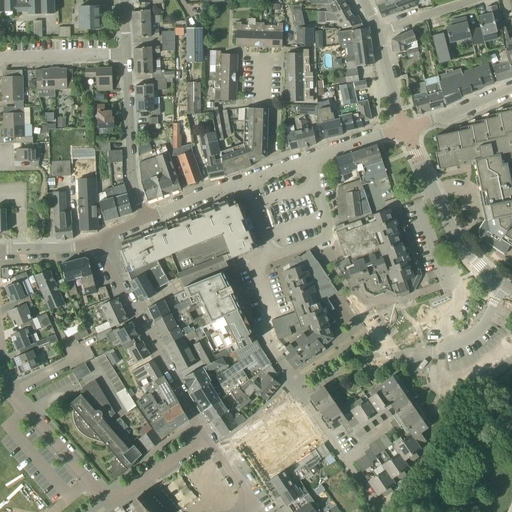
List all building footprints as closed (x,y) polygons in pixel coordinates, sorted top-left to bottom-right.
[(0,0),(0,12),(29,11),(29,15),(54,14),(54,0),(0,0)] [(335,14),(348,7),(344,0),(337,0),(330,4),(323,5),(328,12),(335,14)] [(382,19),(393,14),(391,9),(392,9),(391,6),(396,4),(394,0),(390,0),(387,1),(376,6),(377,6),(382,19)] [(417,6),(415,0),(394,0),(396,4),(391,6),(392,9),(391,9),(393,14),(417,6)] [(133,24),(151,23),(150,3),(141,3),(141,12),(132,12),(133,24)] [(498,14),(496,6),(496,5),(487,7),(489,15),(478,17),(481,27),(483,35),(497,31),(494,19),(501,17),(500,13),(498,14)] [(80,18),(101,18),(101,6),(80,7),(80,18)] [(361,24),(358,16),(354,18),(348,7),(335,14),(328,12),(325,12),(325,22),(339,22),(341,25),(343,24),(345,28),(352,26),(355,25),(355,26),(361,24)] [(102,29),(101,18),(80,18),(80,30),(102,29)] [(444,33),(433,36),(440,64),(451,61),(446,43),(450,42),(471,37),(473,45),(484,42),(483,35),(481,27),(469,30),(466,18),(451,22),(452,27),(446,28),(448,34),(444,35),(444,33)] [(34,20),(35,36),(43,36),(42,20),(34,20)] [(247,47),(248,25),(242,25),(242,22),(237,22),(236,47),(247,47)] [(142,37),(151,37),(159,37),(159,31),(151,31),(151,23),(133,24),(134,37),(142,36),(142,37)] [(259,47),(260,23),(255,23),(255,25),(248,25),(247,47),(259,47)] [(271,48),(271,26),(264,26),(264,23),(260,23),(259,47),(271,48)] [(271,48),(281,48),(282,48),(283,24),(278,24),(278,26),(271,26),(271,48)] [(511,46),(509,39),(505,27),(502,28),(505,49),(505,51),(511,70),(511,46)] [(187,63),(203,63),(202,28),(187,29),(187,63)] [(298,28),(297,45),(313,45),(313,28),(298,28)] [(353,43),(371,41),(369,28),(352,30),(338,32),(339,40),(339,45),(353,43)] [(162,41),(174,41),(174,31),(162,32),(162,41)] [(417,41),(413,31),(392,39),(394,53),(406,51),(406,46),(417,41)] [(175,50),(174,41),(162,41),(162,51),(175,50)] [(344,68),(346,77),(347,84),(359,82),(357,67),(374,64),(371,41),(353,43),(354,56),(348,57),(345,57),(347,68),(344,68)] [(135,61),(152,61),(152,53),(160,53),(160,47),(152,47),(143,47),(143,49),(134,49),(135,61)] [(287,65),(309,65),(309,49),(303,50),(303,53),(287,53),(287,65)] [(407,53),(408,58),(420,55),(418,50),(407,53)] [(237,66),(238,55),(221,54),(221,51),(216,51),(216,65),(237,66)] [(511,77),(511,70),(505,51),(499,52),(503,65),(493,68),(497,82),(511,77)] [(341,59),(333,60),(334,68),(342,68),(341,59)] [(174,72),(161,73),(161,68),(153,68),(152,61),(135,61),(135,74),(144,73),(144,75),(153,74),(153,79),(166,78),(174,78),(174,72)] [(237,78),(237,66),(216,65),(216,73),(213,72),(213,77),(237,78)] [(288,78),(313,77),(313,72),(309,72),(309,65),(287,65),(288,78)] [(447,73),(437,76),(439,83),(445,103),(462,99),(461,96),(473,92),(473,89),(494,83),(489,65),(463,73),(461,68),(454,71),(453,69),(446,71),(447,73)] [(37,90),(55,90),(55,69),(42,70),(43,81),(37,81),(37,90)] [(67,80),(67,70),(67,69),(55,69),(55,90),(74,89),(73,80),(67,80)] [(112,84),(112,83),(112,69),(97,69),(86,70),(86,77),(97,76),(97,91),(112,91),(112,90),(111,90),(111,84),(112,84)] [(14,77),(3,77),(3,89),(23,89),(23,70),(14,71),(14,77)] [(237,89),(237,78),(213,77),(213,81),(215,82),(215,88),(237,89)] [(288,90),(310,89),(310,82),(313,82),(313,77),(288,78),(288,90)] [(346,77),(338,78),(339,83),(339,86),(347,84),(346,77)] [(167,90),(167,83),(166,78),(153,79),(153,84),(144,85),(144,86),(136,86),(136,98),(154,98),(153,90),(162,90),(167,90)] [(367,88),(366,82),(366,81),(359,82),(347,84),(339,86),(344,110),(339,111),(340,117),(339,117),(340,119),(339,119),(338,112),(335,113),(341,135),(343,135),(343,132),(363,128),(362,122),(372,120),(367,101),(358,103),(355,91),(367,88)] [(431,103),(426,87),(425,82),(418,84),(419,87),(419,95),(413,96),(418,115),(430,111),(428,103),(431,103)] [(187,83),(188,114),(200,114),(200,83),(187,83)] [(446,107),(445,103),(439,83),(426,87),(431,103),(428,103),(430,111),(446,107)] [(236,101),(237,89),(215,88),(215,103),(219,103),(219,100),(236,101)] [(15,101),(15,107),(24,107),(23,89),(3,89),(3,102),(15,101)] [(310,89),(288,90),(288,102),(314,101),(313,96),(310,96),(310,89)] [(160,115),(160,105),(154,105),(154,98),(136,98),(137,111),(145,110),(145,112),(154,111),(154,115),(160,115)] [(322,124),(325,139),(341,135),(335,113),(331,113),(329,101),(317,103),(317,116),(317,125),(322,124)] [(95,127),(99,127),(99,128),(114,128),(113,118),(112,118),(111,112),(104,112),(104,105),(98,106),(98,114),(94,114),(95,127)] [(4,114),(4,126),(24,125),(24,107),(15,107),(15,113),(4,114)] [(216,132),(217,142),(224,141),(218,107),(211,109),(216,132)] [(480,239),(497,250),(504,255),(510,246),(511,246),(511,182),(508,164),(511,162),(511,107),(501,110),(502,113),(487,116),(488,119),(474,122),(474,125),(460,128),(460,131),(435,136),(439,152),(436,153),(439,170),(464,164),(464,162),(475,160),(484,203),(482,203),(485,220),(479,230),(480,239)] [(244,143),(251,163),(267,158),(268,109),(245,108),(244,143)] [(231,135),(227,110),(222,111),(227,135),(231,135)] [(47,121),(54,121),(54,113),(45,113),(45,118),(47,118),(47,121)] [(316,144),(316,141),(313,128),(308,129),(305,114),(299,116),(299,121),(300,120),(306,147),(316,144)] [(290,151),(306,147),(300,120),(299,121),(299,116),(294,117),(295,117),(296,124),(298,132),(286,134),(290,151)] [(58,118),(58,127),(65,128),(66,118),(58,118)] [(4,126),(4,131),(4,138),(16,138),(16,144),(33,143),(33,137),(25,137),(24,125),(4,126)] [(220,153),(217,142),(216,132),(200,135),(202,144),(205,157),(209,179),(225,176),(221,159),(215,161),(215,156),(220,155),(220,153)] [(111,151),(110,141),(95,141),(96,149),(96,152),(109,151),(111,151)] [(142,154),(154,150),(152,143),(140,146),(142,154)] [(252,166),(251,163),(244,143),(243,144),(235,147),(243,169),(252,166)] [(369,148),(379,180),(388,177),(377,145),(369,148)] [(181,190),(181,188),(166,146),(154,150),(157,157),(169,194),(181,190)] [(226,151),(234,173),(243,169),(235,147),(226,151)] [(373,182),(379,180),(369,148),(360,151),(370,183),(373,182)] [(30,167),(39,167),(39,149),(18,149),(19,162),(30,161),(30,167)] [(110,163),(122,162),(123,162),(122,162),(122,151),(111,151),(109,151),(110,163)] [(178,156),(189,186),(202,181),(192,151),(178,156)] [(226,175),(234,173),(226,151),(220,153),(220,155),(221,159),(225,176),(226,176),(226,175)] [(362,185),(370,183),(360,151),(351,154),(357,169),(360,180),(362,185)] [(352,171),(357,169),(351,154),(336,159),(339,165),(337,166),(340,175),(339,176),(341,182),(348,180),(346,174),(352,172),(352,171)] [(169,194),(157,157),(139,163),(141,182),(148,202),(157,198),(157,199),(170,194),(169,194)] [(70,161),(51,162),(51,177),(70,176),(70,161)] [(362,185),(360,180),(339,187),(337,206),(339,219),(361,216),(371,213),(362,185)] [(98,230),(97,182),(79,182),(79,192),(81,230),(98,230)] [(113,198),(119,218),(133,214),(127,194),(126,190),(126,189),(125,186),(125,185),(124,184),(112,188),(113,198)] [(105,222),(119,218),(113,198),(112,188),(104,190),(105,192),(99,194),(99,202),(105,222)] [(73,239),(73,231),(72,224),(71,216),(65,216),(65,202),(64,192),(54,193),(54,213),(55,226),(56,240),(57,240),(73,239)] [(171,255),(184,287),(223,272),(229,269),(226,261),(259,248),(259,247),(257,247),(252,237),(254,236),(254,235),(253,235),(251,230),(252,230),(251,229),(250,230),(245,219),(247,218),(246,218),(244,213),(245,212),(244,212),(243,210),(244,210),(244,209),(243,209),(241,204),(240,203),(236,204),(234,198),(223,203),(222,202),(222,203),(208,209),(208,208),(207,209),(185,218),(184,218),(184,219),(161,228),(161,227),(160,227),(160,228),(154,230),(155,232),(150,234),(144,237),(143,235),(139,237),(139,236),(138,236),(138,237),(136,238),(136,237),(135,237),(135,238),(134,239),(134,238),(133,238),(133,239),(121,243),(124,249),(120,251),(122,258),(122,259),(123,258),(123,260),(123,261),(124,261),(126,267),(128,266),(130,271),(127,272),(128,273),(161,259),(171,255)] [(390,209),(372,215),(370,216),(373,222),(363,226),(361,220),(345,226),(344,223),(336,226),(338,232),(336,232),(345,257),(350,255),(353,262),(350,263),(349,258),(346,259),(336,266),(345,284),(349,283),(350,286),(350,288),(360,284),(364,293),(372,297),(374,296),(374,297),(383,294),(384,294),(383,293),(386,292),(396,297),(400,296),(401,297),(410,294),(409,293),(413,291),(418,282),(421,275),(401,221),(397,223),(396,220),(394,220),(390,209)] [(329,312),(334,309),(328,299),(338,292),(331,282),(317,260),(316,261),(310,251),(300,258),(299,256),(297,257),(295,258),(282,267),(283,268),(284,272),(288,283),(286,284),(290,295),(288,296),(291,302),(295,313),(272,321),(278,340),(292,335),(289,328),(300,324),(299,322),(329,312)] [(93,274),(91,270),(89,260),(86,258),(74,261),(78,278),(82,277),(86,296),(83,296),(85,304),(89,303),(87,296),(97,293),(98,296),(108,293),(106,287),(96,289),(93,274)] [(157,294),(154,289),(173,279),(161,259),(128,273),(130,282),(140,300),(143,301),(157,294)] [(74,280),(78,278),(74,261),(62,264),(66,281),(67,281),(71,296),(78,294),(74,280)] [(50,310),(51,310),(65,305),(50,270),(35,276),(41,289),(50,310)] [(12,303),(16,301),(35,294),(35,293),(28,296),(23,281),(29,279),(26,272),(15,277),(17,283),(6,288),(12,303)] [(204,312),(210,322),(241,308),(233,292),(231,286),(230,287),(223,272),(184,287),(189,299),(192,304),(199,301),(202,307),(204,312)] [(20,325),(32,319),(27,308),(33,306),(29,296),(35,294),(16,301),(18,307),(9,312),(15,327),(20,325)] [(117,325),(127,321),(128,320),(118,298),(101,306),(111,328),(112,328),(117,325)] [(170,315),(192,304),(189,299),(168,309),(164,300),(148,308),(154,322),(167,316),(170,315)] [(154,322),(166,345),(199,328),(210,322),(204,312),(202,307),(199,301),(192,304),(170,315),(167,316),(154,322)] [(243,313),(241,308),(210,322),(199,328),(203,334),(204,333),(214,352),(225,347),(226,350),(214,356),(216,361),(234,352),(255,341),(252,336),(249,338),(248,336),(253,333),(251,328),(244,313),(243,313)] [(299,322),(300,324),(301,328),(308,326),(310,332),(308,333),(324,352),(326,350),(324,346),(334,338),(330,326),(336,321),(329,312),(299,322)] [(51,325),(47,314),(37,317),(42,328),(51,325)] [(19,349),(34,343),(30,333),(36,331),(32,320),(32,319),(20,325),(22,331),(11,336),(17,350),(20,350),(19,349)] [(139,336),(132,323),(126,326),(125,325),(113,332),(111,328),(112,328),(111,328),(95,335),(99,342),(108,337),(111,342),(118,338),(122,345),(139,336)] [(74,335),(76,333),(72,326),(64,330),(69,337),(74,335)] [(197,337),(203,334),(199,328),(166,345),(173,358),(190,350),(186,343),(197,337)] [(74,335),(77,341),(89,335),(86,329),(76,333),(74,335)] [(324,352),(308,333),(306,336),(304,333),(299,337),(314,355),(315,354),(318,351),(321,354),(324,352)] [(49,345),(58,341),(55,335),(46,339),(49,345)] [(137,363),(150,356),(142,341),(139,337),(139,336),(122,345),(126,351),(129,349),(137,363)] [(316,356),(315,354),(314,355),(299,337),(295,340),(297,342),(292,346),(291,344),(290,345),(305,362),(306,364),(316,356)] [(194,345),(205,367),(216,361),(214,356),(205,339),(194,345)] [(240,361),(261,347),(257,340),(255,341),(234,352),(240,361)] [(41,354),(39,349),(36,343),(34,343),(19,349),(20,350),(23,349),(25,354),(14,358),(21,374),(40,366),(35,356),(41,354)] [(282,354),(285,357),(295,370),(305,362),(290,345),(286,348),(287,350),(282,354)] [(192,392),(204,411),(220,400),(231,392),(238,388),(249,381),(242,370),(247,367),(249,370),(258,364),(262,371),(263,371),(272,366),(275,370),(267,357),(261,348),(261,347),(240,361),(230,368),(192,392)] [(113,365),(120,361),(113,349),(104,353),(106,357),(107,356),(113,365)] [(180,372),(197,363),(190,350),(173,358),(180,372)] [(216,361),(205,367),(184,378),(192,392),(230,368),(227,362),(225,363),(222,358),(216,361)] [(163,376),(154,362),(153,360),(132,372),(138,382),(151,376),(154,381),(163,376)] [(91,373),(85,364),(85,363),(72,370),(78,381),(91,373)] [(279,385),(263,371),(262,371),(249,381),(238,388),(244,394),(249,400),(250,399),(248,398),(255,390),(266,400),(279,385)] [(426,441),(426,440),(421,433),(431,425),(396,374),(349,407),(327,422),(333,431),(342,424),(348,434),(353,430),(359,438),(367,433),(361,425),(387,407),(384,403),(388,401),(412,435),(419,446),(426,441)] [(171,409),(179,403),(164,376),(163,376),(154,381),(141,387),(146,395),(150,393),(159,388),(169,404),(169,405),(171,409)] [(116,414),(95,380),(83,388),(85,393),(82,395),(81,394),(70,404),(74,409),(74,410),(73,415),(74,419),(75,424),(77,428),(80,431),(83,434),(86,436),(91,438),(104,443),(116,457),(109,463),(113,467),(110,469),(113,473),(110,476),(114,480),(127,469),(128,470),(138,459),(137,459),(130,458),(134,446),(122,432),(114,423),(110,418),(116,414)] [(316,405),(340,388),(339,385),(328,393),(324,386),(310,396),(316,405)] [(244,394),(238,388),(231,392),(220,400),(204,411),(205,411),(212,421),(219,416),(220,418),(228,412),(235,404),(240,398),(244,394)] [(332,398),(335,396),(342,391),(340,388),(316,405),(321,413),(336,403),(332,398)] [(159,406),(159,407),(150,393),(146,395),(136,401),(149,420),(153,422),(151,424),(154,428),(153,429),(161,440),(162,440),(174,431),(163,414),(159,406)] [(244,404),(249,400),(244,394),(240,398),(235,404),(239,409),(244,404)] [(174,431),(189,420),(179,403),(171,409),(169,405),(167,405),(166,402),(159,406),(163,414),(174,431)] [(340,409),(336,404),(336,403),(321,413),(327,422),(349,407),(347,404),(340,409)] [(296,405),(244,441),(261,466),(270,479),(270,480),(271,480),(285,470),(297,462),(310,453),(323,444),(296,405)] [(246,420),(241,415),(239,416),(238,414),(233,418),(228,412),(220,418),(219,416),(212,421),(223,437),(239,426),(246,420)] [(114,423),(122,432),(128,427),(120,418),(114,423)] [(162,440),(161,440),(153,429),(139,439),(148,451),(162,440)] [(393,445),(386,435),(386,434),(380,438),(387,448),(393,445)] [(403,441),(415,459),(419,457),(416,453),(421,449),(419,446),(412,435),(403,441)] [(381,452),(387,448),(380,438),(374,442),(381,452)] [(412,462),(415,459),(403,441),(394,447),(399,454),(399,453),(404,461),(409,458),(412,462)] [(375,456),(376,456),(381,452),(374,442),(369,446),(370,449),(375,456)] [(319,457),(329,451),(323,444),(310,453),(297,462),(300,466),(288,474),(285,470),(271,480),(280,494),(294,484),(294,485),(306,477),(307,479),(314,475),(307,466),(320,458),(319,457)] [(377,458),(376,456),(375,456),(370,449),(365,452),(366,455),(372,462),(377,458)] [(409,468),(404,461),(399,453),(399,454),(390,459),(403,478),(407,475),(404,471),(409,468)] [(373,465),(372,462),(366,455),(361,459),(367,469),(373,465)] [(362,473),(367,469),(361,459),(355,462),(362,473)] [(386,470),(392,479),(397,476),(400,480),(403,478),(390,459),(382,465),(385,470),(386,470)] [(385,470),(377,476),(389,494),(393,491),(390,487),(396,484),(392,479),(386,470),(385,470)] [(169,483),(180,507),(196,500),(185,476),(169,483)] [(386,496),(389,494),(377,476),(368,482),(378,496),(383,492),(386,496)] [(298,490),(294,485),(294,484),(280,494),(287,505),(298,498),(300,500),(303,497),(309,494),(303,486),(298,490)] [(162,511),(163,511),(149,496),(148,498),(143,493),(130,505),(131,506),(125,511),(122,508),(116,511),(162,511)] [(309,494),(303,497),(308,505),(310,503),(313,501),(309,494)] [(296,511),(315,511),(310,503),(308,505),(296,511)]
